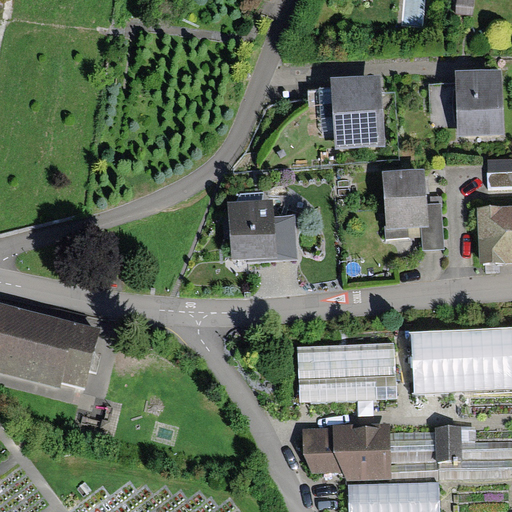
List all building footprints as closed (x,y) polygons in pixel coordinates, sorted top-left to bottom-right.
[(501,135),(499,78),(458,79),(460,137),(501,135)] [(378,85),(336,88),(339,148),(382,146),(378,85)] [(487,192),(511,192),(511,167),(487,167),(487,192)] [(423,185),(387,188),(391,238),(420,236),(421,254),(442,253),(439,210),(425,211),(423,185)] [(266,213),(232,214),(234,265),(288,263),(287,227),(267,228),(266,213)] [(511,221),(485,222),(486,268),(511,267),(511,221)] [(0,318),(0,379),(81,401),(97,344),(0,318)] [(511,329),(412,334),(415,399),(511,394),(511,329)] [(389,349),(297,354),(300,407),(392,402),(389,349)] [(473,433),(307,440),(309,479),(511,470),(511,444),(473,446),(473,433)] [(434,511),(434,487),(350,492),(350,511),(434,511)]
